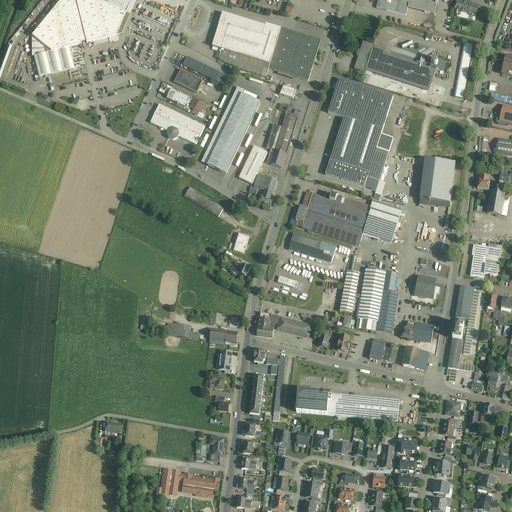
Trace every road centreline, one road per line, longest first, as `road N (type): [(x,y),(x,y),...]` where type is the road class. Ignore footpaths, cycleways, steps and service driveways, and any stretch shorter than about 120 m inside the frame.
road 1 (residential): [(503,0),(482,70),(454,281)]
road 2 (residential): [(278,220),(348,0)]
road 3 (residential): [(206,431),(106,416),(0,443)]
road 4 (residential): [(437,386),(246,338)]
road 5 (unclassified): [(129,143),(278,220)]
road 6 (unclassified): [(194,0),(129,143)]
road 7 (residential): [(293,511),(298,468),(314,457),(366,476),(362,511)]
road 8 (unclassified): [(129,143),(0,89)]
road 9 (residential): [(437,386),(423,511)]
road 10 (residential): [(246,338),(278,220)]
